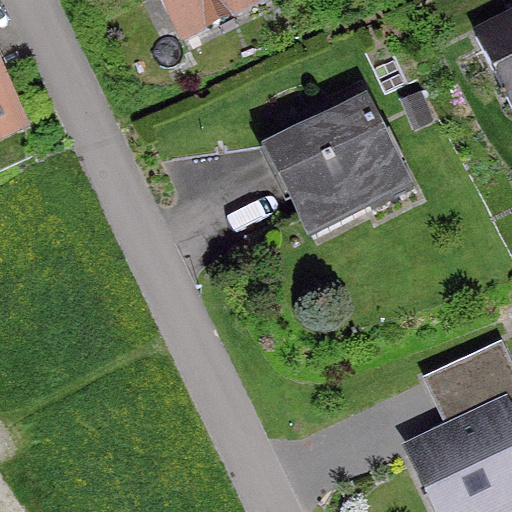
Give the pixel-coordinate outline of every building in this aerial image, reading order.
[(235,0),(169,0),(182,27),(194,20),(213,25),(221,7),(235,0)] [(511,108),(511,19),(472,40),(509,111),(511,108)] [(0,131),(14,125),(0,94),(0,131)] [(367,211),(403,193),(356,99),(262,147),(297,216),(299,220),(357,190),(367,211)] [(409,455),(436,511),(497,511),(511,505),(511,436),(500,412),(511,406),(511,380),(496,347),(473,359),(498,413),(434,442),(409,455)]
